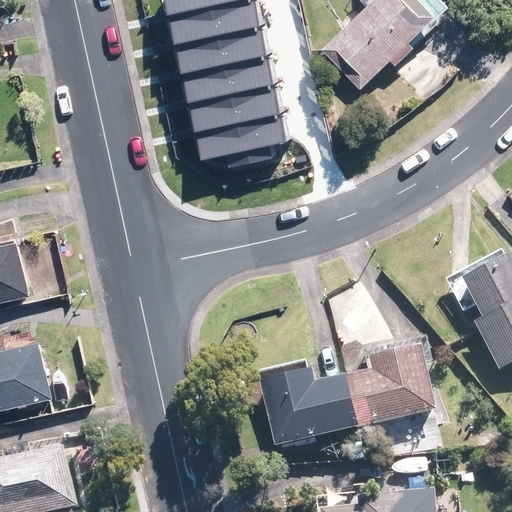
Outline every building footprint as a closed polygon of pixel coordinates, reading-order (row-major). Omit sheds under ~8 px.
[(266,0),(238,0),(209,6),(231,112),(287,100),(266,0)] [(370,85),(398,58),(402,63),(423,43),(418,38),(455,3),(451,0),(376,0),(378,1),(332,45),(370,85)] [(27,237),(0,242),(0,302),(39,294),(27,237)] [(511,363),(511,251),(470,270),(491,313),(481,318),(505,367),(511,363)] [(50,335),(0,346),(0,408),(63,394),(50,335)] [(445,403),(429,337),(372,351),(375,364),(326,376),(322,360),(267,374),(283,442),(445,403)] [(75,442),(0,456),(0,511),(40,511),(88,502),(75,442)] [(329,504),(329,511),(444,511),(443,483),(381,486),(382,502),(329,504)]
